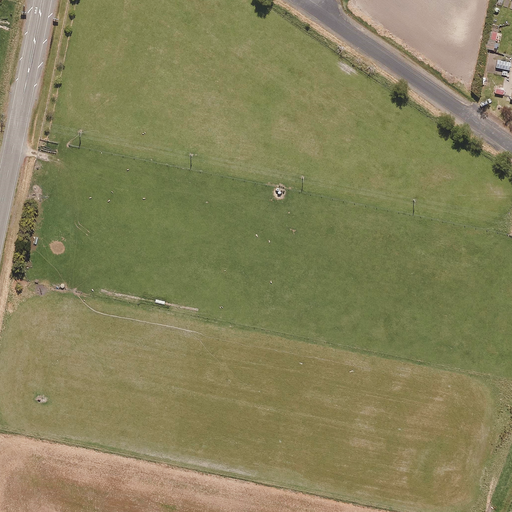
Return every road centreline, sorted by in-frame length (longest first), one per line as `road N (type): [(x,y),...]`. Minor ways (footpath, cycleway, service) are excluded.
road 1 (residential): [(511,146),(326,16)]
road 2 (primary): [(43,0),(0,216)]
